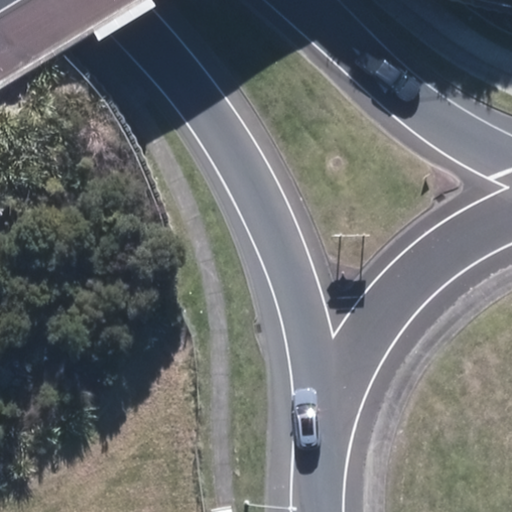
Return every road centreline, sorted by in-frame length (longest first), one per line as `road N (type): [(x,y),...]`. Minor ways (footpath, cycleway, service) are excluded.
road 1 (secondary): [(334,384),(248,176),(145,0)]
road 2 (secondary): [(261,0),(378,110),(511,162)]
road 3 (secondary): [(334,384),(376,313),(434,255),(511,211)]
road 4 (secondary): [(311,511),(311,469),(334,384)]
